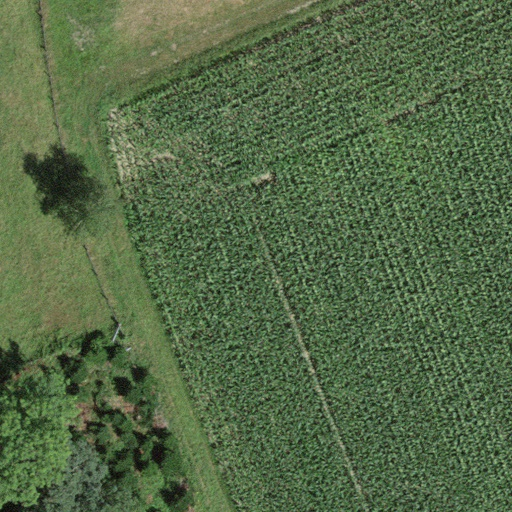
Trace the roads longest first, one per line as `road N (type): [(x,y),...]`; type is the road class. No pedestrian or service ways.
road 1 (track): [(223,511),(137,277),(94,119)]
road 2 (track): [(283,0),(143,65),(94,119)]
